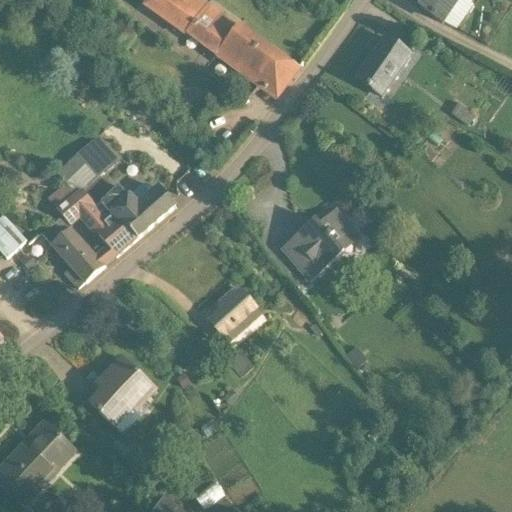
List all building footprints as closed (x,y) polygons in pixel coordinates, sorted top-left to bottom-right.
[(276,103),(277,102),(298,74),(202,0),(148,0),(147,2),(276,103)] [(443,26),(461,0),(428,0),(421,11),(443,26)] [(135,31),(119,20),(106,39),(122,50),(135,31)] [(382,100),(411,59),(385,41),(356,82),(382,100)] [(458,107),(451,116),(468,128),(474,119),(458,107)] [(129,235),(137,244),(176,211),(160,193),(138,212),(119,190),(113,195),(100,181),(117,166),(96,142),(74,163),(94,185),(81,197),(95,216),(105,208),(129,235)] [(95,216),(81,197),(80,196),(65,186),(48,202),(72,228),(80,221),(117,261),(137,244),(129,235),(105,208),(95,216)] [(295,248),(285,256),(310,285),(344,256),(340,251),(357,237),(336,212),(319,227),(315,223),(291,243),(295,248)] [(0,254),(7,263),(27,245),(4,218),(0,221),(0,254)] [(86,287),(105,271),(59,222),(43,238),(42,238),(62,261),(71,270),(64,277),(79,292),(85,286),(86,287)] [(28,255),(19,262),(29,273),(37,265),(28,255)] [(228,344),(259,317),(237,291),(226,301),(230,305),(209,324),(228,344)] [(367,363),(356,351),(346,360),(356,372),(367,363)] [(242,380),(253,371),(238,353),(227,363),(242,380)] [(136,375),(121,361),(105,378),(111,383),(90,406),(99,415),(99,416),(115,431),(132,412),(136,415),(157,392),(137,374),(136,375)] [(183,396),(190,391),(184,382),(177,387),(183,396)] [(238,401),(231,392),(221,401),(228,409),(238,401)] [(58,471),(74,454),(45,426),(32,438),(36,442),(10,469),(6,466),(0,472),(0,481),(26,506),(59,472),(58,471)] [(164,499),(154,511),(179,511),(180,511),(164,499)]
